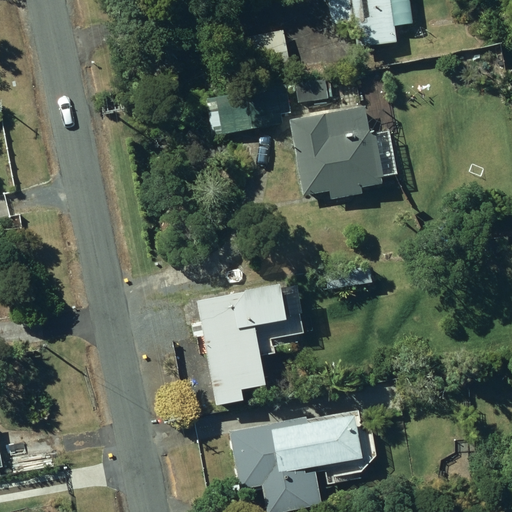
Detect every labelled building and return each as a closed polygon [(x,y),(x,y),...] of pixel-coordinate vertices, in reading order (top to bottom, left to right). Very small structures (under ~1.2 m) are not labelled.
[(353,16),(356,42),(395,37),(394,23),(404,22),(400,0),(328,0),(331,19),(353,16)] [(214,39),(221,78),(289,65),(282,26),(214,39)] [(217,90),(223,128),(280,119),(279,110),(288,109),(283,80),(217,90)] [(329,186),(330,195),(361,189),(360,183),(380,179),(379,172),(382,171),(374,128),(369,128),(364,102),(288,115),(302,191),(329,186)] [(205,345),(214,400),(242,394),(240,383),(265,378),(253,318),(284,313),(278,279),(196,293),(199,315),(189,317),(194,346),(205,345)] [(260,480),(266,511),(320,500),(314,468),(303,470),(302,462),(360,451),(352,407),(306,416),(305,412),(228,426),(237,484),(260,480)]
